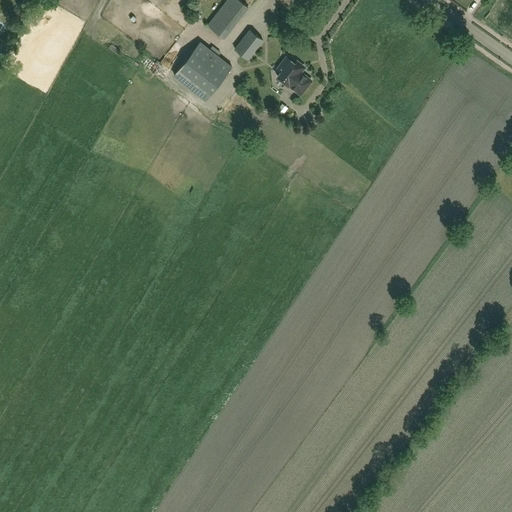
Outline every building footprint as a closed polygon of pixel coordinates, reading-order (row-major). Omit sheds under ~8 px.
[(224,38),(236,22),(220,9),(207,25),(224,38)] [(234,49),(248,59),(263,40),(249,30),(234,49)] [(205,100),(222,79),(231,67),(200,42),(190,54),(174,75),(205,100)] [(298,62),(295,62),(294,63),(286,57),(277,69),(281,72),(277,77),(289,86),(290,86),(300,94),(311,81),(300,72),(303,69),(303,66),(298,62)] [(283,103),(278,110),(284,115),(289,108),(283,103)]
